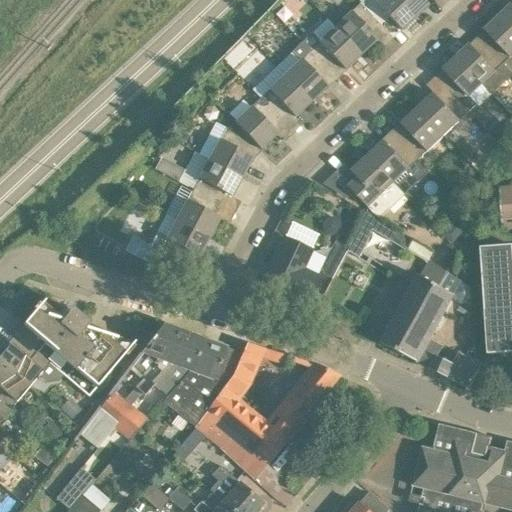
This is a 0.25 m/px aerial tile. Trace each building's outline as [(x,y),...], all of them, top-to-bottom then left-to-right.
[(302,8),(308,2),(305,0),(298,0),(296,2),(302,8)] [(364,0),(363,1),(359,4),(359,5),(379,25),(386,18),(400,32),(414,19),(395,0),(364,0)] [(395,0),(414,19),(427,6),(422,1),(420,0),(395,0)] [(359,5),(334,29),(360,56),(376,40),(370,34),(379,25),(359,5)] [(511,6),(498,19),(511,33),(511,6)] [(502,51),(495,57),(503,66),(511,75),(511,33),(498,19),(484,32),(502,51)] [(360,56),(334,29),(319,43),(311,34),(301,44),(334,79),(343,71),(360,56)] [(334,79),(301,44),(291,54),(299,62),(284,76),(310,103),(326,88),(326,87),(334,79)] [(503,66),(495,57),(487,64),(469,45),(456,58),(482,86),(492,96),(511,77),(511,75),(503,66)] [(456,58),(442,71),(456,86),(449,93),(461,105),(482,86),(456,58)] [(284,76),(259,100),(278,120),(287,112),(293,119),(310,103),(284,76)] [(417,110),(443,137),(469,113),(461,105),(449,93),(440,101),(433,95),(417,110)] [(278,120),(259,100),(234,124),(240,131),(259,151),(260,151),(276,135),(270,129),(278,120)] [(392,134),(418,161),(443,137),(417,110),(392,134)] [(491,132),(502,144),(511,134),(511,129),(503,121),(491,132)] [(259,151),(240,131),(235,135),(225,130),(208,161),(241,179),(252,159),(251,159),(259,151)] [(367,158),(393,185),(418,161),(392,134),(367,158)] [(503,150),(495,144),(486,154),(494,161),(503,150)] [(405,197),(393,185),(367,158),(342,182),(379,221),(405,197)] [(155,171),(167,178),(174,166),(161,159),(155,171)] [(208,161),(192,190),(192,191),(217,204),(222,194),(230,198),(241,179),(208,161)] [(138,198),(143,195),(142,189),(136,186),(132,190),(132,196),(138,198)] [(466,188),(454,199),(462,207),(474,196),(466,188)] [(503,229),(509,228),(511,227),(511,189),(500,190),(503,229)] [(175,221),(208,239),(219,219),(211,215),(217,204),(192,191),(175,221)] [(162,247),(151,242),(149,247),(132,238),(125,252),(151,265),(158,251),(159,252),(159,253),(192,270),(198,259),(208,239),(175,221),(162,247)] [(367,241),(355,235),(350,245),(346,253),(358,259),(363,249),(367,241)] [(325,259),(312,253),(283,239),(267,275),(264,276),(269,290),(272,289),(304,304),(317,276),(325,259)] [(335,241),(320,271),(321,275),(333,281),(346,253),(350,245),(339,239),(335,241)] [(407,251),(428,263),(433,254),(413,241),(407,251)] [(511,246),(484,248),(487,356),(511,354),(511,246)] [(453,296),(460,283),(449,275),(428,263),(420,276),(420,278),(382,346),(468,391),(482,364),(475,361),(474,352),(470,350),(466,357),(458,354),(452,366),(437,359),(443,348),(432,342),(456,297),(453,296)] [(317,290),(310,304),(316,307),(323,293),(317,290)] [(17,336),(48,365),(88,398),(133,344),(132,343),(131,345),(84,330),(88,326),(65,306),(53,320),(35,314),(35,313),(34,312),(22,326),(24,328),(17,336)] [(143,378),(133,387),(143,395),(152,385),(149,383),(166,364),(168,364),(182,333),(174,330),(173,327),(168,325),(166,327),(162,325),(130,367),(143,378)] [(158,391),(165,398),(194,366),(204,341),(200,339),(199,336),(194,335),(191,336),(182,333),(168,364),(166,364),(149,383),(152,385),(158,391)] [(0,363),(28,388),(48,365),(17,336),(0,356),(0,363)] [(162,405),(189,425),(194,428),(193,429),(195,431),(212,412),(206,408),(224,386),(232,376),(233,376),(232,375),(241,356),(223,348),(221,345),(215,343),(212,344),(204,341),(194,366),(165,398),(166,399),(162,405)] [(283,443),(337,376),(315,366),(291,395),(277,414),(266,428),(233,402),(247,384),(247,382),(256,362),(241,356),(232,375),(233,376),(232,376),(224,386),(206,408),(212,412),(195,431),(252,480),(283,443)] [(0,404),(8,412),(28,388),(0,363),(0,404)] [(122,402),(109,393),(94,413),(96,414),(113,426),(128,407),(122,402)] [(71,421),(81,411),(69,400),(59,410),(71,421)] [(0,421),(8,412),(0,404),(0,421)] [(52,422),(40,431),(50,444),(62,436),(52,422)] [(511,511),(511,443),(507,443),(505,452),(487,448),(489,438),(439,426),(433,451),(422,448),(413,488),(424,491),(418,511),(481,511),(483,505),(511,511)] [(203,438),(194,430),(184,441),(193,450),(203,438)] [(237,484),(219,468),(211,477),(217,483),(209,492),(232,511),(255,511),(262,505),(237,483),(237,484)] [(55,500),(68,511),(81,496),(94,482),(80,470),(55,500)] [(20,502),(27,494),(16,485),(9,493),(20,502)] [(168,501),(151,485),(141,496),(158,511),(168,501)] [(173,493),(168,489),(163,494),(168,498),(173,493)] [(189,503),(175,491),(173,493),(168,498),(167,499),(181,511),(189,503)] [(201,504),(200,503),(192,511),(193,511),(232,511),(209,492),(208,493),(210,494),(201,504)] [(98,511),(81,496),(68,511),(67,511),(98,511)]
